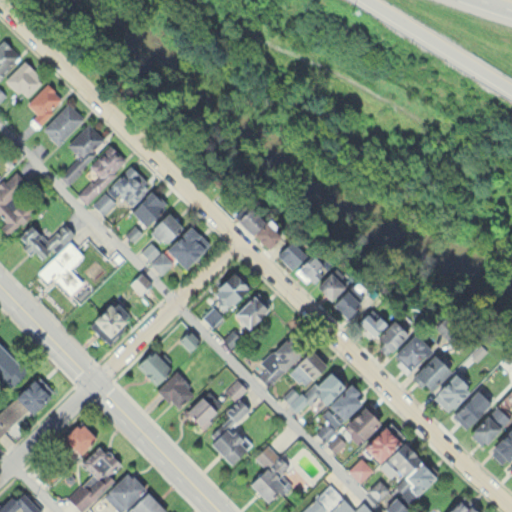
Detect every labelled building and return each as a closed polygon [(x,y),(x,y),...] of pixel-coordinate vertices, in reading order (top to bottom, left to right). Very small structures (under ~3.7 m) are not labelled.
[(0,72),(18,54),(2,38),(0,40),(0,72)] [(42,80),(22,60),(4,78),(24,98),(42,80)] [(37,123),(62,99),(46,82),(25,103),(36,113),(32,117),(37,123)] [(82,117),(67,102),(41,128),(57,143),(82,117)] [(65,144),(78,156),(61,176),(67,182),(105,139),(86,121),(65,144)] [(86,202),(125,159),(108,143),(87,166),(95,173),(76,193),(86,202)] [(166,203),(150,186),(150,185),(129,164),(91,202),(103,214),(119,198),(145,224),(166,203)] [(0,183),(0,215),(6,221),(0,227),(7,234),(34,207),(19,192),(28,183),(14,169),(0,183)] [(267,248),(282,233),(265,216),(250,231),(267,248)] [(161,244),(171,232),(155,219),(145,231),(161,244)] [(42,261),(58,241),(34,220),(17,239),(42,261)] [(139,251),(160,274),(174,260),(182,268),(205,247),(186,226),(160,250),(151,240),(139,251)] [(290,268),(304,253),(287,236),(272,252),(290,268)] [(83,254),(68,239),(36,271),(46,281),(51,276),(69,294),(82,281),(69,268),(83,254)] [(308,282),(322,265),(308,253),(293,270),(308,282)] [(330,301),(349,317),(371,292),(335,260),(313,286),(330,301)] [(246,287),(230,269),(208,289),(224,307),(246,287)] [(266,308),(251,293),(231,313),(246,328),(266,308)] [(127,325),(107,302),(86,320),(107,343),(127,325)] [(222,316),(212,305),(200,317),(211,328),(222,316)] [(405,332),(391,318),(387,322),(370,306),(355,321),(386,352),(405,332)] [(389,355),(406,372),(429,349),(412,332),(389,355)] [(259,361),(266,369),(259,376),(267,384),(299,353),(284,337),(259,361)] [(0,379),(17,363),(0,345),(0,379)] [(152,383),(169,368),(151,347),(134,361),(152,383)] [(448,368),(432,353),(410,374),(426,390),(448,368)] [(192,394),(177,371),(156,384),(171,407),(192,394)] [(341,385),(328,371),(300,394),(293,386),(282,396),(295,412),(314,396),(320,403),(341,385)] [(468,389),(452,372),(432,392),(448,408),(468,389)] [(28,413),(50,392),(34,375),(0,406),(0,432),(25,409),(28,413)] [(246,389),(236,379),(223,391),(236,404),(202,437),(228,464),(251,443),(233,424),(250,408),(238,396),(246,389)] [(324,406),(339,421),(362,398),(347,383),(324,406)] [(200,428),(216,411),(198,395),(182,412),(200,428)] [(451,413),(464,427),(483,410),(470,396),(451,413)] [(358,440),(377,422),(361,405),(342,424),(358,440)] [(482,444),(507,419),(494,406),(469,431),(482,444)] [(72,459),(95,437),(79,420),(56,443),(72,459)] [(434,476),(400,440),(398,442),(382,424),(360,445),(377,463),(390,477),(397,470),(408,482),(403,487),(412,497),(434,476)] [(502,463),(511,452),(511,427),(510,426),(487,449),(502,463)] [(264,501),(283,484),(276,476),(287,465),(267,443),(253,456),(263,466),(246,482),(264,501)] [(91,475),(84,481),(92,490),(121,467),(103,444),(81,463),(91,475)] [(347,469),(358,482),(371,469),(359,457),(347,469)] [(128,511),(160,511),(164,508),(125,472),(106,492),(128,511)] [(367,490),(377,500),(389,489),(379,479),(367,490)] [(476,511),(460,495),(442,511),(476,511)] [(372,511),(362,502),(354,510),(341,497),(327,511),(314,498),(299,511),(372,511)] [(0,511),(26,511),(26,498),(0,498),(0,511)] [(385,511),(403,511),(403,500),(385,500),(385,511)]
